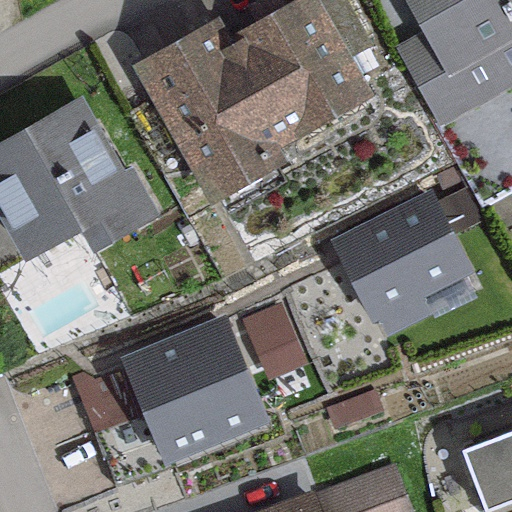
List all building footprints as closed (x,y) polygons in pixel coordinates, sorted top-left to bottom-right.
[(221,52),(210,32),(143,70),(217,201),(275,168),(262,146),(355,94),(335,58),(361,44),(336,0),(313,0),(282,17),(272,0),(265,0),(249,9),(260,30),(221,52)] [(445,68),(511,30),(511,24),(498,0),(406,0),(425,33),(445,68)] [(511,0),(498,0),(511,24),(511,0)] [(511,30),(445,68),(425,33),(398,49),(485,201),(511,185),(511,30)] [(74,108),(0,150),(0,206),(25,251),(74,224),(87,246),(136,218),(74,108)] [(330,252),(372,343),(475,297),(433,205),(330,252)] [(261,427),(228,330),(115,369),(149,466),(261,427)] [(511,511),(511,426),(464,445),(490,511),(511,511)] [(315,496),(320,511),(406,511),(390,468),(315,496)] [(311,511),(307,500),(275,511),(311,511)]
